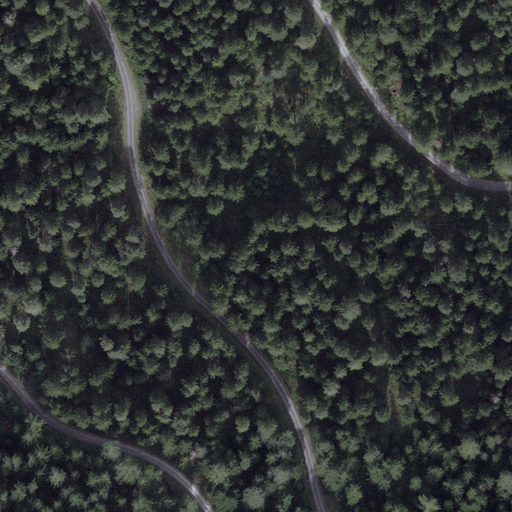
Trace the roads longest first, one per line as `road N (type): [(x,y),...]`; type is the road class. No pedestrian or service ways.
road 1 (track): [(87,0),(115,45),(132,101),(132,174),(154,237),(283,395),(321,511)]
road 2 (track): [(511,186),(464,183),(390,128),(314,0)]
road 3 (track): [(207,511),(157,461),(80,440),(0,376)]
